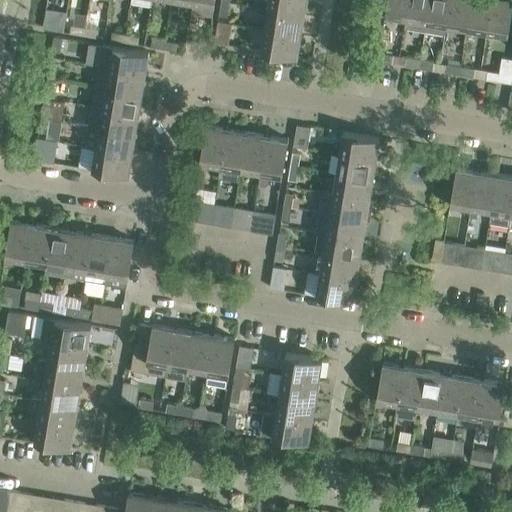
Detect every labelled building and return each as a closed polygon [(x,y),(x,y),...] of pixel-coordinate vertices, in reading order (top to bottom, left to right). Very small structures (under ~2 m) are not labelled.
[(215,0),(193,0),(193,1),(194,1),(192,11),(213,14),(214,4),(215,0)] [(227,15),(230,1),(222,0),(221,0),(219,14),(227,15)] [(304,14),(306,0),(268,0),(268,8),(304,14)] [(407,17),(409,0),(387,0),(385,13),(407,17)] [(425,30),(430,0),(409,0),(407,17),(405,27),(425,30)] [(447,23),(451,0),(430,0),(425,30),(445,34),(446,23),(447,23)] [(467,27),(471,0),(451,0),(447,23),(467,27)] [(487,30),(492,0),(471,0),(467,27),(487,30)] [(511,6),(511,0),(492,0),(487,30),(508,33),(511,6)] [(301,34),(304,14),(268,8),(264,28),(301,34)] [(44,19),(43,27),(57,30),(58,21),(44,19)] [(214,41),(229,44),(232,22),(218,20),(214,41)] [(84,34),(85,26),(71,23),(69,31),(84,34)] [(99,28),(85,26),(84,34),(98,36),(99,28)] [(297,55),(301,34),(264,28),(261,49),(297,55)] [(125,41),(126,32),(112,30),(111,39),(125,41)] [(140,35),(126,32),(125,41),(138,43),(140,35)] [(63,36),(54,35),(52,49),(60,50),(63,36)] [(166,48),(167,39),(152,37),(151,45),(166,48)] [(187,37),(184,51),(206,55),(209,40),(187,37)] [(180,41),(167,39),(166,48),(178,50),(180,41)] [(146,72),(149,51),(102,43),(99,64),(146,72)] [(377,59),(391,62),(392,54),(379,51),(377,59)] [(464,51),(462,65),(470,66),(473,52),(464,51)] [(419,66),(421,58),(407,56),(405,64),(419,66)] [(511,81),(511,57),(502,56),(500,71),(488,69),(486,78),(511,81)] [(434,60),(421,58),(419,66),(432,69),(434,60)] [(50,62),(48,76),(56,77),(58,63),(50,62)] [(459,73),(461,65),(447,62),(446,71),(459,73)] [(142,92),(146,72),(99,64),(95,85),(106,87),(106,86),(142,92)] [(474,75),(475,67),(470,66),(462,65),(461,65),(459,73),(474,75)] [(54,91),(56,77),(48,76),(45,90),(54,91)] [(139,112),(142,92),(106,86),(106,87),(95,85),(92,104),(139,112)] [(43,103),(41,116),(49,118),(51,104),(43,103)] [(136,132),(139,112),(92,104),(89,124),(136,132)] [(47,132),(49,118),(41,116),(39,131),(47,132)] [(297,123),(294,143),(294,144),(308,146),(311,125),(297,123)] [(132,152),(136,132),(89,124),(86,144),(96,146),(132,152)] [(221,164),(227,128),(206,124),(200,161),(221,164)] [(241,167),(247,131),(227,128),(221,164),(219,175),(239,178),(241,167)] [(261,171),(267,134),(247,131),(241,167),(261,171)] [(376,158),(380,137),(343,131),(340,152),(376,158)] [(288,138),(267,134),(261,171),(259,184),(264,185),(268,182),(270,178),(271,172),(282,174),(288,138)] [(34,158),(52,161),(56,139),(38,136),(34,158)] [(129,174),(132,152),(96,146),(92,168),(129,174)] [(292,151),(290,164),(298,165),(301,153),(292,151)] [(373,177),(376,158),(340,152),(336,171),(373,177)] [(296,180),(298,165),(290,164),(288,178),(296,180)] [(472,206),(478,169),(456,166),(450,202),(471,206),(472,206)] [(492,209),(498,173),(478,169),(472,206),(471,206),(470,215),(478,216),(479,207),(492,209)] [(370,198),(373,177),(336,171),(333,192),(370,198)] [(511,212),(511,205),(511,174),(498,173),(492,209),(490,222),(510,225),(511,214),(511,212)] [(286,191),(283,204),(291,206),(294,192),(286,191)] [(370,198),(333,192),(322,191),(319,210),(366,218),(370,218),(372,206),(368,206),(370,198)] [(199,221),(203,201),(194,199),(191,220),(199,221)] [(289,219),(291,206),(283,204),(281,217),(289,219)] [(232,226),(235,206),(226,205),(223,225),(232,226)] [(240,228),(244,208),(235,206),(232,226),(240,228)] [(363,238),(366,218),(319,210),(315,231),(319,232),(326,233),(326,232),(363,238)] [(273,233),(277,213),(268,212),(265,232),(273,233)] [(26,259),(32,222),(11,219),(5,255),(26,259)] [(46,262),(52,226),(32,222),(26,259),(46,262)] [(73,229),(52,226),(46,262),(45,272),(65,275),(73,229)] [(87,269),(93,232),(73,229),(65,275),(65,276),(73,277),(74,267),(87,269)] [(279,231),(277,244),(285,246),(287,233),(279,231)] [(105,282),(113,236),(93,232),(87,269),(86,279),(105,282)] [(360,258),(363,238),(326,232),(326,233),(319,232),(316,252),(323,253),(323,252),(360,258)] [(126,286),(134,239),(113,236),(105,282),(126,286)] [(441,260),(444,240),(444,239),(436,237),(432,259),(441,260)] [(453,242),(444,240),(441,260),(450,262),(453,242)] [(283,260),(285,246),(277,244),(274,259),(283,260)] [(482,267),(485,247),(477,246),(473,266),(482,267)] [(504,271),(507,251),(485,247),(482,267),(504,271)] [(356,278),(360,258),(323,252),(323,253),(320,272),(356,278)] [(288,267),(273,265),(270,286),(284,289),(288,267)] [(353,300),(356,278),(320,272),(316,294),(353,300)] [(0,301),(10,304),(12,304),(13,296),(0,293),(0,301)] [(39,309),(40,300),(27,298),(26,307),(39,309)] [(54,302),(40,300),(39,309),(53,311),(54,302)] [(79,315),(80,307),(67,304),(66,313),(79,315)] [(94,309),(80,307),(79,315),(93,318),(94,309)] [(28,312),(17,311),(9,309),(6,330),(24,333),(28,312)] [(42,337),(52,339),(88,345),(92,324),(45,316),(42,337)] [(168,362),(173,326),(153,323),(152,324),(139,322),(131,369),(165,375),(168,362)] [(187,366),(194,330),(173,326),(168,362),(165,375),(185,378),(187,366)] [(208,369),(213,333),(194,330),(187,366),(208,369)] [(227,387),(234,343),(235,337),(213,333),(208,369),(206,383),(227,387)] [(4,337),(2,351),(10,353),(13,338),(4,337)] [(85,365),(88,345),(52,339),(48,359),(85,365)] [(239,344),(235,365),(251,367),(254,346),(239,344)] [(0,364),(8,366),(10,353),(2,351),(0,362),(0,364)] [(319,379),(322,358),(286,352),(282,373),(319,379)] [(85,365),(48,359),(38,357),(34,378),(45,379),(45,378),(81,384),(85,365)] [(397,402),(403,365),(383,361),(377,398),(397,402)] [(416,416),(418,405),(424,368),(403,365),(397,402),(396,412),(416,416)] [(437,408),(443,372),(424,368),(418,405),(437,408)] [(235,370),(232,385),(240,386),(242,372),(235,370)] [(458,412),(464,375),(443,372),(437,408),(458,412)] [(316,398),(319,379),(282,373),(279,392),(316,398)] [(476,426),(484,378),(464,375),(458,412),(470,414),(468,424),(476,426)] [(78,405),(81,384),(45,378),(45,379),(41,399),(78,405)] [(499,419),(505,382),(484,378),(476,426),(484,427),(486,416),(499,419)] [(238,400),(240,386),(232,385),(230,399),(238,400)] [(312,419),(316,398),(279,392),(276,413),(312,419)] [(139,406),(152,408),(154,400),(140,397),(139,406)] [(75,425),(78,405),(41,399),(38,419),(75,425)] [(179,413),(181,405),(167,402),(166,410),(179,413)] [(195,407),(181,405),(179,413),(194,415),(195,407)] [(208,410),(207,418),(221,420),(223,412),(208,410)] [(309,440),(312,419),(276,413),(276,414),(264,412),(261,433),(309,440)] [(226,427),(234,429),(236,414),(228,413),(226,427)] [(71,446),(75,425),(38,419),(34,440),(71,446)] [(370,436),(369,444),(383,447),(384,438),(370,436)] [(443,439),(441,448),(452,450),(453,441),(443,439)] [(410,451),(411,443),(397,441),(396,449),(410,451)] [(425,446),(411,443),(410,451),(424,454),(425,446)] [(470,461),(492,465),(494,451),(472,447),(470,461)] [(450,458),(452,450),(441,448),(438,448),(437,456),(450,458)] [(466,452),(452,450),(450,458),(464,460),(466,452)] [(0,511),(3,511),(5,511),(10,489),(0,487),(0,511)] [(16,511),(20,491),(10,489),(5,511),(16,511)] [(28,511),(31,492),(20,491),(16,511),(28,511)] [(38,511),(41,494),(31,492),(28,511),(38,511)] [(151,511),(154,496),(129,492),(125,511),(151,511)] [(49,511),(52,496),(41,494),(38,511),(49,511)] [(61,511),(64,498),(52,496),(49,511),(61,511)] [(177,511),(179,500),(154,496),(151,511),(177,511)] [(72,511),(74,499),(64,498),(61,511),(72,511)] [(83,511),(85,501),(74,499),(72,511),(83,511)] [(202,511),(204,504),(179,500),(177,511),(202,511)] [(94,511),(96,503),(85,501),(83,511),(94,511)] [(105,511),(106,505),(96,503),(94,511),(105,511)]
